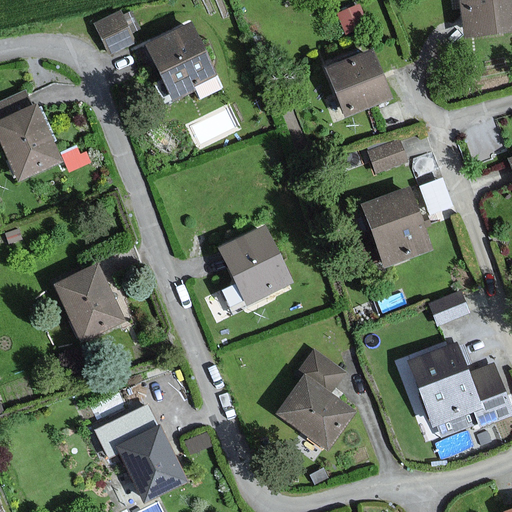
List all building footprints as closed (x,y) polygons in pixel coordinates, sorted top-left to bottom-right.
[(511,0),(461,0),(466,36),(511,30),(511,0)] [(120,13),(98,24),(112,52),(134,41),(120,13)] [(217,76),(189,20),(148,41),(163,69),(177,96),(217,76)] [(371,51),(330,68),(349,113),(389,96),(371,51)] [(38,105),(0,121),(0,129),(20,177),(61,160),(38,105)] [(399,141),(372,151),(378,169),(406,160),(399,141)] [(428,210),(452,203),(443,173),(419,180),(428,210)] [(411,188),(364,206),(388,267),(435,248),(411,188)] [(291,280),(265,228),(223,249),(249,300),(291,280)] [(97,266),(59,281),(81,337),(119,321),(97,266)] [(231,305),(245,299),(236,280),(223,286),(231,305)] [(461,294),(433,305),(440,323),(469,312),(461,294)] [(412,362),(434,422),(476,407),(482,423),(511,413),(494,365),(470,373),(460,345),(412,362)] [(328,448),(353,413),(329,395),(346,371),(315,349),(297,374),(305,379),(280,414),(328,448)] [(98,430),(111,457),(121,452),(145,502),(188,481),(161,425),(159,426),(149,405),(98,430)]
